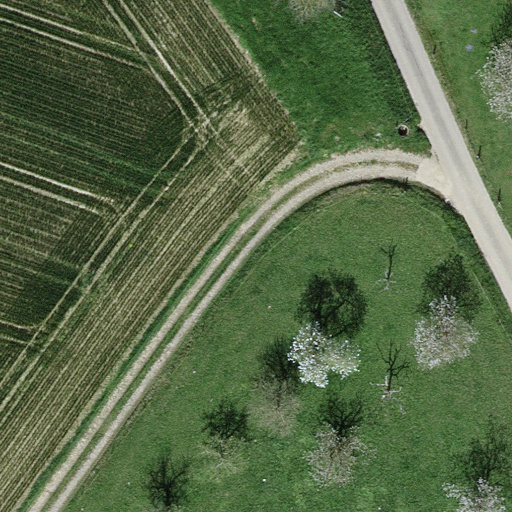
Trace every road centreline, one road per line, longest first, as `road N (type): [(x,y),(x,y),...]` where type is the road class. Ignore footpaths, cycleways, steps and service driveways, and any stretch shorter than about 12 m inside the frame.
road 1 (track): [(468,190),(417,168),(363,163),(286,196),(203,291),(42,511)]
road 2 (unclassified): [(511,275),(387,0)]
